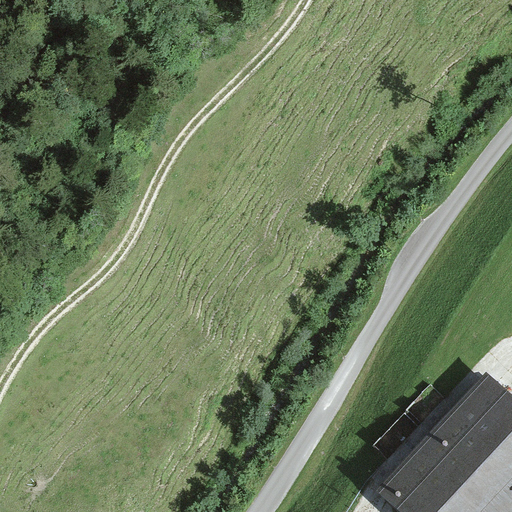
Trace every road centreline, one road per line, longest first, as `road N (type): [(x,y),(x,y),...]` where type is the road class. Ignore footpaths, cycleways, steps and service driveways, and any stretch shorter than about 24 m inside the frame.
road 1 (track): [(0,388),(39,330),(128,241),(187,132),(306,0)]
road 2 (track): [(511,131),(420,254),(259,511)]
road 3 (track): [(364,511),(399,457),(480,372),(511,357)]
